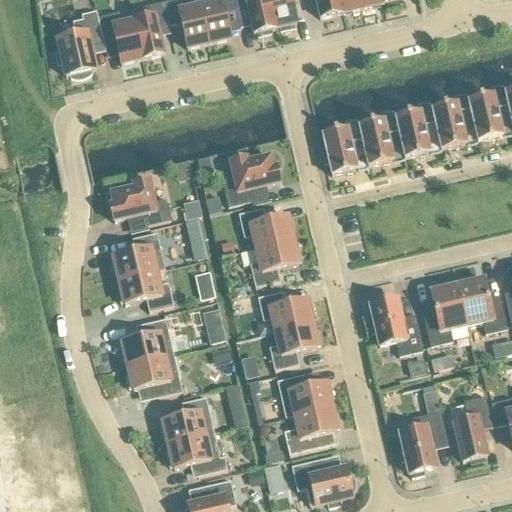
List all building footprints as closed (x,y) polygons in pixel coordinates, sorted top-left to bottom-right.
[(209,0),(211,9),(200,12),(208,50),(230,45),(224,19),(235,16),(231,0),(209,0)] [(231,0),(235,16),(247,13),(253,40),(257,39),(258,42),(271,39),(270,36),(275,35),(266,0),(231,0)] [(266,0),(275,35),(279,34),(280,37),(293,34),(293,31),(296,30),(290,3),(302,1),(301,0),(266,0)] [(301,0),(302,1),(304,0),(314,0),(320,24),(341,19),(336,0),(301,0)] [(358,0),(336,0),(341,19),(362,15),(358,0)] [(380,0),(358,0),(362,15),(383,10),(380,0)] [(380,0),(383,10),(387,9),(388,12),(401,9),(401,6),(404,5),(403,0),(380,0)] [(185,3),(164,8),(169,32),(181,29),(187,55),(208,50),(200,12),(188,15),(185,3)] [(145,25),(134,28),(142,66),(164,61),(157,34),(169,32),(164,8),(142,13),(145,25)] [(103,47),(97,24),(96,18),(81,21),(82,26),(72,28),(74,37),(56,42),(60,58),(55,59),(58,72),(63,71),(66,83),(70,82),(70,85),(75,86),(79,86),(84,85),(88,83),(92,80),(91,77),(95,77),(90,54),(104,51),(103,47)] [(119,19),(97,24),(103,47),(114,44),(121,70),(142,66),(134,28),(122,31),(119,19)] [(468,107),(469,114),(476,142),(477,148),(502,142),(501,136),(511,133),(511,131),(506,105),(494,108),(493,102),(468,107)] [(431,116),(433,122),(440,151),(441,156),(466,151),(465,145),(476,142),(469,114),(458,116),(457,110),(431,116)] [(395,124),(396,131),(403,159),(405,165),(430,159),(428,153),(440,151),(433,122),(422,125),(420,118),(395,124)] [(358,133),(360,139),(367,168),(368,173),(393,168),(392,162),(403,159),(396,131),(385,133),(384,127),(358,133)] [(367,168),(360,139),(349,142),(347,135),(322,141),(325,155),(321,156),(324,170),(329,169),(332,182),(357,176),(355,170),(367,168)] [(223,192),(228,214),(251,208),(248,197),(279,189),(276,173),(272,174),(270,163),(247,168),(246,165),(230,168),(235,190),(223,192)] [(132,191),(133,195),(111,200),(113,211),(110,212),(113,228),(144,221),(147,232),(170,227),(165,206),(154,208),(149,187),(132,191)] [(201,223),(198,208),(184,211),(187,227),(201,223)] [(253,242),(256,255),(292,247),(291,239),(294,238),(291,224),(288,225),(287,223),(266,228),(263,215),(238,221),(243,245),(253,242)] [(117,279),(119,287),(155,279),(152,266),(162,263),(156,240),(132,246),(135,258),(113,263),(114,265),(110,266),(114,280),(117,279)] [(231,247),(221,250),(223,260),(233,257),(231,247)] [(292,247),(256,255),(259,268),(249,270),(255,294),(280,288),(277,276),(298,271),(297,269),(301,268),(298,254),(294,255),(292,247)] [(194,267),(208,264),(204,248),(190,252),(194,267)] [(155,279),(119,287),(121,295),(117,296),(120,310),(124,309),(125,311),(146,306),(148,319),(173,313),(168,289),(158,292),(155,279)] [(470,285),(455,288),(466,333),(482,329),(485,341),(507,336),(500,307),(488,309),(483,286),(471,289),(470,285)] [(466,333),(455,288),(441,291),(442,295),(430,298),(435,322),(423,324),(430,353),(452,348),(450,337),(466,333)] [(212,294),(201,297),(203,306),(214,303),(212,294)] [(272,326),(275,339),(312,330),(310,322),(313,322),(310,308),(307,308),(306,306),(285,311),(282,298),(257,304),(263,328),(272,326)] [(371,312),(369,312),(372,326),(368,327),(371,340),(375,339),(379,353),(396,349),(399,363),(422,358),(415,326),(402,329),(397,306),(384,309),(383,305),(370,308),(371,312)] [(203,320),(205,332),(221,328),(218,316),(203,320)] [(126,365),(128,373),(174,362),(165,326),(140,331),(143,344),(122,349),(123,351),(119,352),(122,366),(126,365)] [(312,330),(275,339),(278,352),(269,354),(274,377),(299,372),(296,359),(317,354),(317,352),(320,351),(317,337),(313,338),(312,330)] [(494,351),(497,364),(511,360),(511,351),(511,347),(494,351)] [(174,362),(128,373),(129,380),(126,381),(129,395),(133,394),(133,397),(154,392),(157,405),(182,399),(174,362)] [(423,366),(407,369),(411,383),(426,379),(423,366)] [(285,425),(295,423),(294,422),(331,414),(329,406),(333,405),(330,391),(326,392),(325,389),(304,394),(301,382),(277,388),(285,425)] [(259,399),(257,387),(248,389),(250,401),(259,399)] [(416,397),(419,411),(435,407),(432,394),(416,397)] [(453,430),(462,469),(470,467),(471,470),(484,467),(483,464),(487,463),(480,436),(492,434),(485,403),(463,408),(468,427),(453,430)] [(166,444),(168,451),(214,441),(206,404),(181,410),(184,422),(163,427),(163,430),(160,431),(163,445),(166,444)] [(511,404),(491,409),(496,433),(508,430),(511,449),(511,404)] [(294,422),(295,423),(297,435),(283,438),(289,462),(318,455),(315,443),(337,438),(336,435),(340,434),(336,420),(333,421),(331,414),(294,422)] [(402,455),(398,456),(401,468),(405,467),(408,481),(410,481),(411,485),(424,482),(423,478),(436,475),(430,451),(446,447),(439,418),(413,425),(416,436),(399,440),(402,455)] [(214,441),(168,451),(170,459),(167,460),(170,474),(173,473),(174,475),(195,471),(198,483),(227,476),(224,464),(220,465),(214,441)] [(266,460),(265,460),(267,472),(283,469),(280,457),(278,457),(266,460)] [(322,480),(319,466),(291,473),(297,498),(306,496),(309,511),(318,511),(327,510),(327,511),(340,511),(341,511),(340,507),(352,504),(351,500),(353,500),(355,495),(355,490),(354,486),(352,482),(349,478),(346,479),(345,475),(322,480)] [(264,489),(261,476),(247,479),(250,492),(264,489)] [(235,511),(236,511),(230,487),(207,492),(210,506),(187,511),(235,511)]
